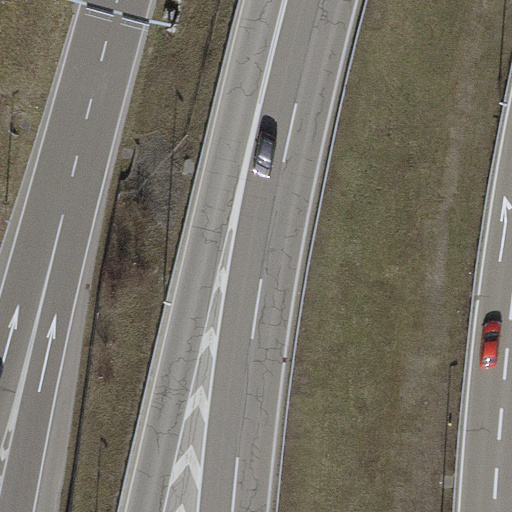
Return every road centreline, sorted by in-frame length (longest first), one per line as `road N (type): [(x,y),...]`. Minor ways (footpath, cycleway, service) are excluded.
road 1 (motorway): [(291,0),(148,511)]
road 2 (motorway): [(323,0),(262,278),(234,511)]
road 3 (secondary): [(27,358),(122,0)]
road 4 (secondary): [(9,511),(27,358)]
